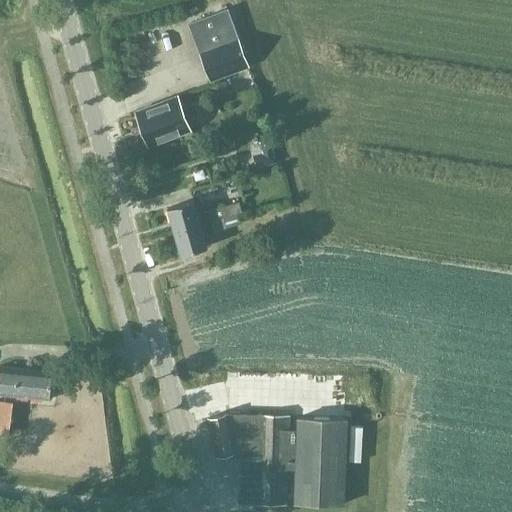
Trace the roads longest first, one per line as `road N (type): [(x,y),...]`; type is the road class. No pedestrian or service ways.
road 1 (tertiary): [(201,506),(62,0)]
road 2 (unclassified): [(201,506),(168,510),(0,489)]
